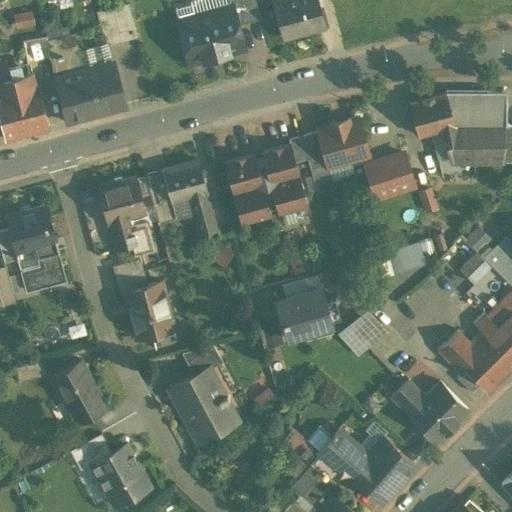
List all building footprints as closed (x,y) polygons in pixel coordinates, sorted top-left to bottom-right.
[(255,0),(229,0),(230,4),(232,4),(237,23),(260,17),(255,0)] [(319,0),(272,0),(281,34),(325,23),(319,0)] [(128,1),(113,5),(122,39),(137,35),(128,1)] [(230,4),(179,18),(176,7),(174,7),(189,61),(243,46),(237,23),(232,4),(230,4)] [(113,5),(96,10),(105,43),(122,39),(113,5)] [(74,31),(47,38),(50,58),(54,77),(56,76),(56,75),(84,67),(74,31)] [(46,34),(22,38),(27,62),(50,58),(47,38),(46,34)] [(5,59),(0,60),(0,93),(13,90),(5,59)] [(84,67),(56,75),(56,76),(66,121),(125,105),(113,59),(84,67)] [(32,71),(18,75),(22,88),(36,84),(32,71)] [(0,93),(0,119),(5,137),(48,126),(36,84),(22,88),(13,90),(0,93)] [(505,92),(456,91),(445,92),(454,127),(442,130),(449,162),(474,161),(504,160),(505,122),(505,92)] [(445,92),(433,96),(433,92),(423,95),(423,98),(410,102),(418,136),(442,130),(454,127),(445,92)] [(348,119),(347,116),(327,122),(328,124),(317,127),(318,130),(327,163),(327,164),(368,153),(358,116),(348,119)] [(318,130),(300,134),(307,157),(310,167),(327,163),(318,130)] [(300,134),(288,138),(289,142),(290,141),(296,161),(307,157),(300,134)] [(289,142),(260,150),(263,159),(256,161),(253,152),(223,160),(240,222),(270,213),(266,200),(274,198),(277,211),(307,203),(296,161),(290,141),(289,142)] [(403,151),(365,163),(375,194),(413,181),(403,151)] [(198,158),(162,168),(171,199),(188,194),(194,218),(198,233),(217,228),(206,189),(207,189),(198,158)] [(162,168),(144,173),(158,220),(176,215),(171,199),(162,168)] [(135,175),(97,185),(107,221),(108,221),(115,248),(130,243),(138,242),(132,222),(130,214),(145,210),(135,175)] [(427,206),(437,204),(433,184),(422,186),(427,206)] [(64,280),(44,204),(4,214),(8,228),(13,248),(29,244),(35,265),(19,269),(25,290),(64,280)] [(146,218),(132,222),(138,242),(130,243),(133,254),(154,248),(146,218)] [(478,225),(466,237),(477,248),(484,241),(489,236),(478,225)] [(8,228),(0,229),(0,246),(4,261),(16,258),(13,248),(8,228)] [(466,237),(461,233),(452,241),(482,271),(506,296),(511,301),(511,283),(510,281),(477,248),(466,237)] [(506,234),(491,248),(484,241),(477,248),(510,281),(511,279),(511,242),(511,241),(506,234)] [(383,272),(427,259),(420,236),(377,249),(383,272)] [(482,271),(452,241),(436,259),(463,288),(464,287),(465,288),(472,281),(482,271)] [(140,256),(112,264),(116,277),(143,270),(140,256)] [(5,264),(0,265),(0,303),(0,305),(15,301),(5,264)] [(143,270),(116,277),(120,291),(125,289),(125,288),(147,283),(143,270)] [(147,283),(125,288),(125,289),(137,334),(173,325),(161,279),(147,283)] [(472,281),(465,288),(464,287),(463,288),(471,296),(479,288),(472,281)] [(431,282),(421,290),(428,300),(438,291),(431,282)] [(322,285),(276,298),(287,336),(333,323),(322,285)] [(511,301),(506,296),(494,308),(503,318),(511,309),(511,301)] [(366,309),(343,327),(353,340),(376,321),(366,309)] [(511,309),(503,318),(490,331),(486,327),(475,337),(479,341),(474,347),(460,360),(486,386),(511,361),(511,309)] [(381,323),(373,330),(378,335),(385,329),(381,323)] [(474,347),(453,325),(438,339),(442,344),(439,348),(455,365),(460,360),(474,347)] [(215,342),(182,350),(193,372),(208,365),(209,365),(223,357),(215,342)] [(17,346),(0,350),(0,358),(19,353),(17,346)] [(444,377),(426,356),(417,363),(436,383),(440,380),(440,381),(444,377)] [(107,406),(80,357),(51,374),(68,405),(74,401),(82,417),(77,420),(78,423),(107,406)] [(41,358),(14,365),(19,380),(45,373),(41,358)] [(193,372),(170,384),(197,438),(230,422),(219,401),(229,396),(227,391),(223,393),(209,365),(208,365),(193,372)] [(424,395),(409,379),(392,395),(408,411),(424,395)] [(424,395),(408,411),(435,439),(467,407),(440,381),(440,380),(436,383),(424,395)] [(319,448),(317,450),(339,469),(341,470),(346,464),(350,468),(351,467),(365,451),(337,427),(319,448)] [(365,451),(351,467),(350,468),(347,471),(379,499),(411,462),(379,434),(365,451)] [(112,507),(153,485),(129,439),(88,461),(112,507)] [(339,469),(317,450),(319,448),(312,442),(301,454),(310,462),(330,479),(339,469)] [(330,479),(310,462),(290,485),(318,508),(333,491),(338,486),(330,479)] [(511,474),(503,483),(511,491),(511,474)] [(318,508),(315,511),(309,511),(298,502),(289,511),(357,511),(333,491),(318,508)] [(483,511),(468,498),(454,511),(483,511)]
